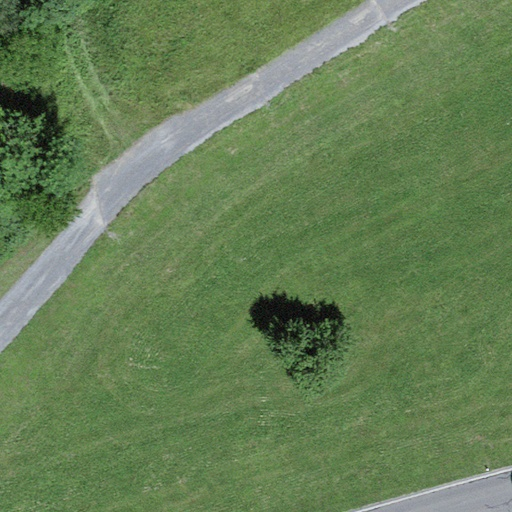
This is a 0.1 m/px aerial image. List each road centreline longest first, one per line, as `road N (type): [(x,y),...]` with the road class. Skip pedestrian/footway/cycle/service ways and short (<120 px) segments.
road 1 (track): [(0,318),(172,152),(405,0)]
road 2 (track): [(172,152),(0,275)]
